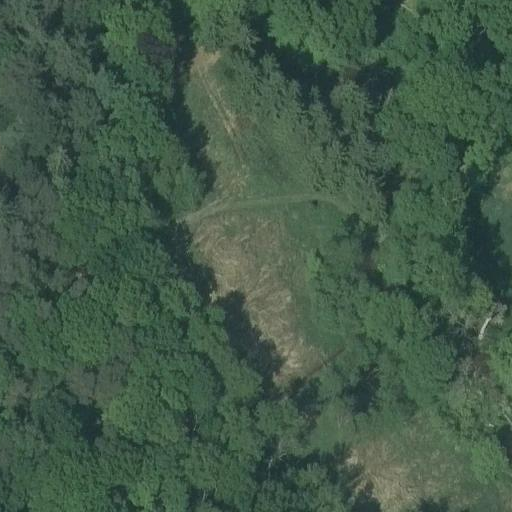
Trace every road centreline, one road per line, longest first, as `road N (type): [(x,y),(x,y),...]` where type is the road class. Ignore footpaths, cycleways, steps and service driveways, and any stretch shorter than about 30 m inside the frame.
road 1 (track): [(126,263),(312,511)]
road 2 (track): [(386,247),(329,200),(196,215),(126,263)]
road 3 (track): [(126,263),(0,376)]
road 4 (track): [(511,270),(482,271),(386,247)]
